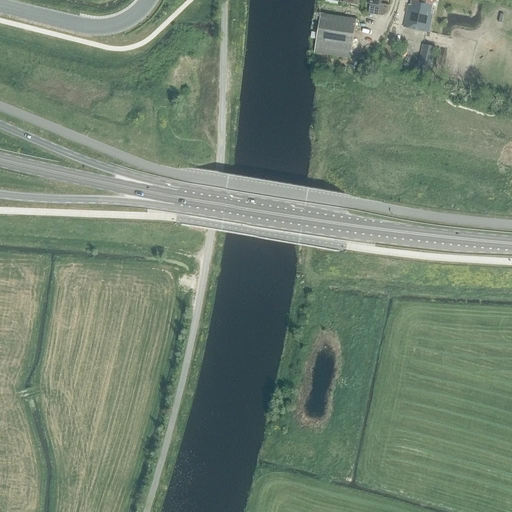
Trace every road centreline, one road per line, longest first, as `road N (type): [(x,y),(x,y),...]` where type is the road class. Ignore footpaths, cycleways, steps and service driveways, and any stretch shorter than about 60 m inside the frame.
road 1 (unclassified): [(511,229),(190,181),(0,106)]
road 2 (unclassified): [(146,511),(179,392),(219,173),(223,0)]
road 3 (primary): [(511,247),(186,203)]
road 4 (primary): [(186,203),(0,127)]
road 5 (primary): [(186,203),(0,162)]
road 6 (primary): [(0,198),(186,203)]
road 7 (secondary): [(147,0),(104,27),(0,5)]
